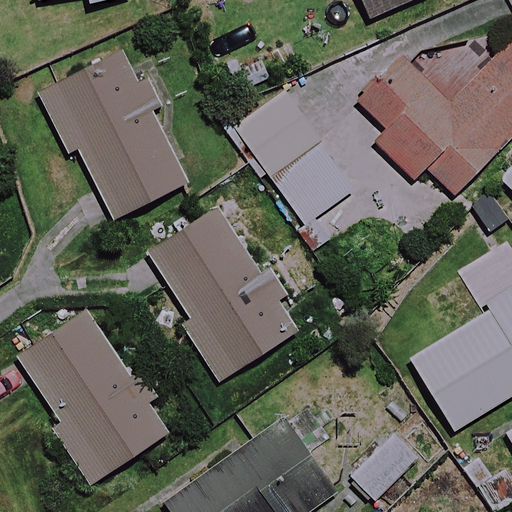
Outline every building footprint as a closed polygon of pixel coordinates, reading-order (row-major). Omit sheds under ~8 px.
[(411,0),(355,0),(364,21),(411,0)] [(511,39),(471,81),(434,45),(410,70),(398,58),(355,103),(382,130),(371,142),(410,180),(419,170),(448,198),(511,132),(511,39)] [(146,70),(133,76),(122,54),(43,93),(74,155),(81,151),(115,219),(187,183),(152,113),(164,106),(146,70)] [(349,191),(317,150),(272,185),(304,226),(349,191)] [(511,152),(492,172),(511,192),(511,152)] [(254,281),(209,207),(146,245),(191,319),(183,323),(218,380),(294,334),(260,277),(254,281)] [(511,395),(511,288),(486,304),(491,312),(407,362),(450,433),(511,395)] [(16,354),(61,423),(49,430),(86,487),(108,472),(164,436),(83,310),(16,354)] [(307,511),(331,496),(282,424),(163,505),(167,511),(307,511)] [(511,430),(502,437),(511,452),(511,430)] [(417,459),(393,435),(349,479),(373,503),(417,459)]
